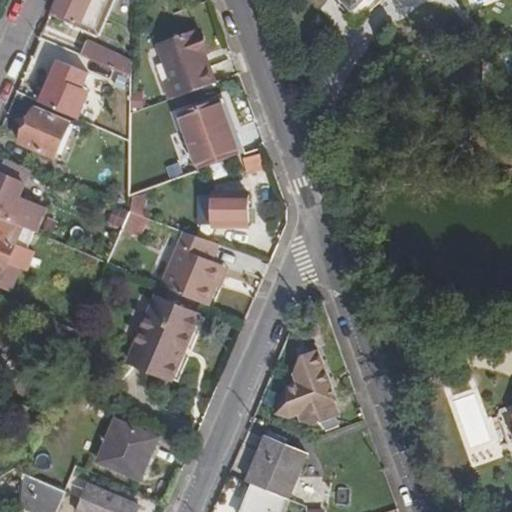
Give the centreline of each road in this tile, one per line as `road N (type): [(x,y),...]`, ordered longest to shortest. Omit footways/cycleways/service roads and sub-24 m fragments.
road 1 (residential): [(329,247),(286,279),(189,511)]
road 2 (residential): [(427,511),(329,247)]
road 3 (residential): [(329,247),(237,0)]
